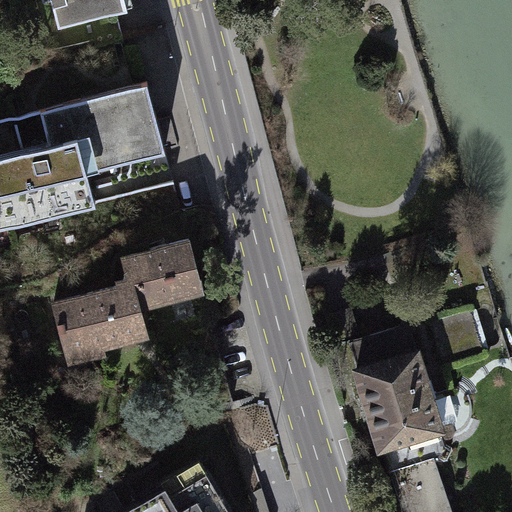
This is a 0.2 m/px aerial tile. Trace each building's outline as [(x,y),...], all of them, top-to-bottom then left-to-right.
[(128,11),(125,0),(42,0),(44,5),(53,3),(60,29),(128,11)] [(149,88),(0,125),(0,228),(174,185),(149,88)] [(128,273),(47,293),(62,350),(150,328),(143,301),(204,285),(190,230),(122,247),(128,273)] [(474,308),(434,320),(446,364),(487,353),(474,308)] [(414,322),(346,342),(366,408),(434,388),(414,322)] [(434,388),(366,408),(385,471),(453,451),(434,388)] [(234,511),(197,450),(117,504),(121,511),(234,511)] [(454,511),(438,464),(399,478),(410,511),(454,511)]
